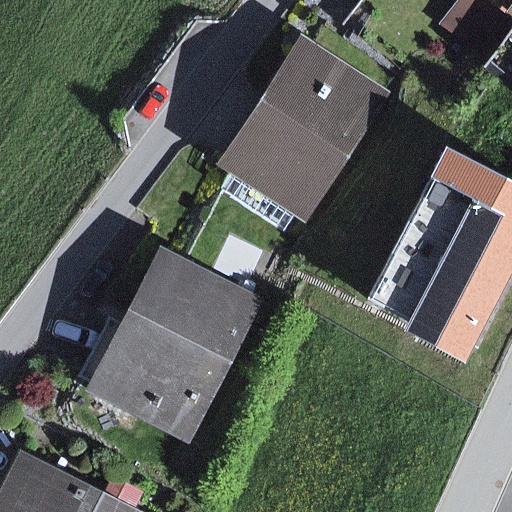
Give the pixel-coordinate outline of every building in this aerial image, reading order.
[(511,0),(467,0),(453,20),(486,44),(510,12),(511,9),(511,0)] [(309,39),(223,170),(304,222),(390,92),(309,39)] [(511,180),(442,146),(372,290),(416,311),(406,332),(473,364),(511,282),(511,180)] [(163,237),(92,381),(197,433),(269,289),(163,237)] [(163,511),(164,511),(24,446),(0,496),(0,511),(163,511)]
